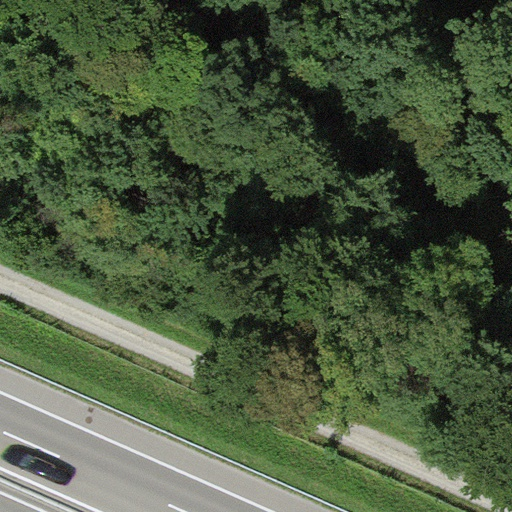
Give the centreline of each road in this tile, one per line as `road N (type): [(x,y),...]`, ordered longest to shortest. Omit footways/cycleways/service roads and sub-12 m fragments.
road 1 (track): [(511,506),(0,275)]
road 2 (motorway): [(182,511),(0,431)]
